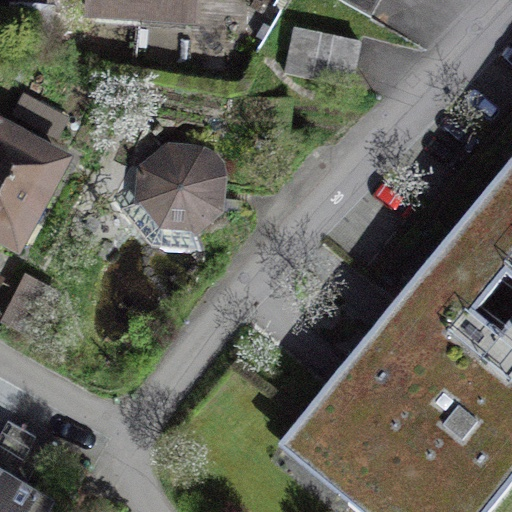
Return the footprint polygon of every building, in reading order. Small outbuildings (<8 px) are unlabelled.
[(93,0),(93,14),(140,16),(140,0),(93,0)] [(140,0),(140,16),(192,19),(191,0),(140,0)] [(339,0),(371,18),(381,0),(339,0)] [(295,30),(285,74),(352,88),(361,44),(295,30)] [(291,99),(232,95),(229,124),(289,129),(291,99)] [(62,179),(0,143),(0,259),(12,266),(62,179)] [(143,202),(122,209),(151,247),(199,251),(193,228),(217,210),(219,183),(220,180),(221,176),(221,172),(221,169),(219,165),(216,161),(214,159),(210,157),(207,156),(201,156),(198,159),(195,156),(170,153),(146,173),(143,202)] [(511,165),(500,180),(511,190),(511,165)] [(390,313),(378,328),(511,438),(511,190),(500,180),(390,313)] [(28,278),(5,319),(30,333),(53,292),(28,278)] [(397,511),(490,511),(511,486),(511,438),(378,328),(295,428),(365,485),(349,505),(356,511),(374,511),(384,501),(397,511)] [(48,511),(0,482),(0,511),(48,511)]
